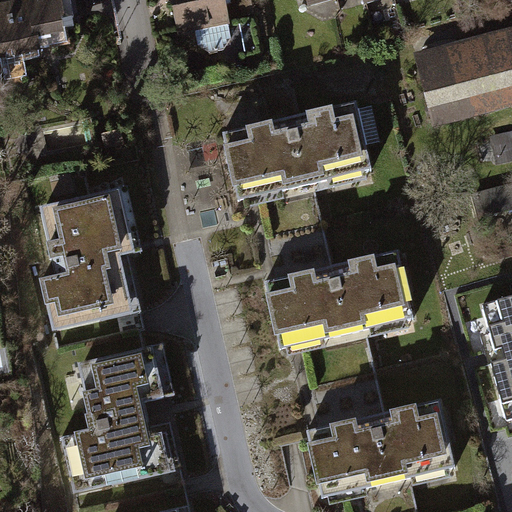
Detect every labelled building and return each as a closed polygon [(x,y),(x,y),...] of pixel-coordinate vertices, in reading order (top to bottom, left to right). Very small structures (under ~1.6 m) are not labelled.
[(63,0),(17,0),(0,3),(0,51),(1,55),(72,43),(63,0)] [(224,0),(168,0),(176,36),(229,24),(224,0)] [(511,31),(413,57),(434,135),(511,115),(511,31)] [(355,112),(213,147),(227,205),(369,170),(355,112)] [(511,137),(490,142),(495,165),(511,161),(511,137)] [(113,200),(27,220),(53,330),(139,310),(113,200)] [(402,259),(260,294),(275,352),(416,317),(402,259)] [(511,298),(481,307),(497,364),(491,366),(507,424),(511,422),(511,298)] [(150,364),(64,384),(91,494),(177,474),(150,364)] [(437,410),(295,445),(309,503),(451,468),(437,410)]
